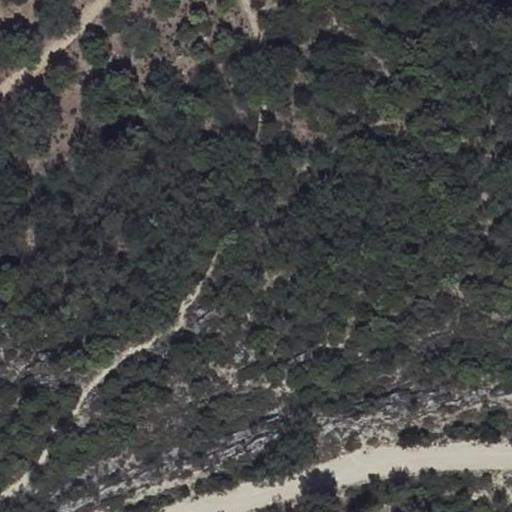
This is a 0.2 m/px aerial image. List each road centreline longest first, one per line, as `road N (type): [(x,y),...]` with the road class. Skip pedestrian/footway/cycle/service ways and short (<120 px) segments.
road 1 (track): [(234,511),(511,480)]
road 2 (track): [(0,92),(101,0)]
